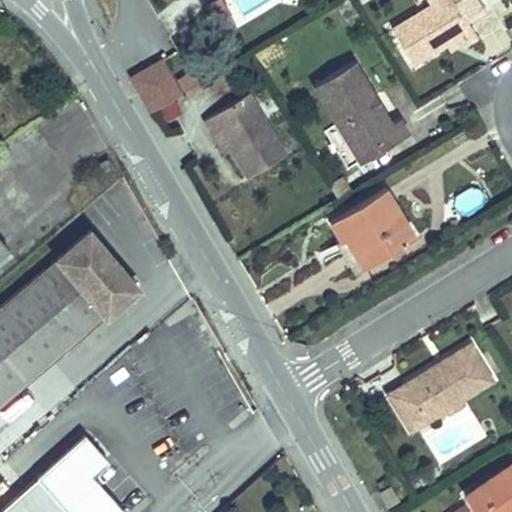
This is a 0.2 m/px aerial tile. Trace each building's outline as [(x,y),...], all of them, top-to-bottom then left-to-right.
[(222,0),(210,0),(206,3),(219,25),(233,17),(222,0)] [(472,28),(468,21),(486,10),(479,0),(426,0),(429,4),(391,27),(414,64),(447,44),(472,28)] [(233,17),(219,25),(223,31),(236,23),(233,17)] [(465,47),(479,38),(472,28),(447,44),(451,50),(462,43),(465,47)] [(183,93),(163,58),(132,76),(152,111),(183,93)] [(196,58),(176,70),(187,90),(208,78),(196,58)] [(400,118),(391,123),(353,60),(314,83),(360,160),(407,131),(400,118)] [(227,148),(245,177),(283,154),(246,92),(201,120),(209,134),(216,130),(227,148)] [(216,130),(209,134),(220,152),(227,148),(216,130)] [(107,159),(99,164),(104,172),(112,167),(107,159)] [(345,234),(364,265),(414,234),(384,185),(330,218),(342,237),(345,234)] [(453,192),(457,212),(486,206),(481,185),(453,192)] [(91,229),(0,306),(0,405),(140,285),(91,229)] [(364,265),(345,234),(342,237),(335,240),(355,270),(364,265)] [(0,253),(8,247),(0,237),(0,253)] [(0,262),(13,252),(8,247),(0,253),(0,262)] [(493,380),(468,341),(386,392),(411,432),(441,413),(438,408),(459,394),(462,399),(493,380)] [(449,415),(461,407),(462,399),(459,394),(438,408),(441,413),(449,415)] [(100,503),(83,484),(93,475),(110,460),(87,434),(0,511),(125,511),(110,495),(100,503)] [(511,511),(511,460),(464,495),(475,511),(511,511)] [(100,503),(110,495),(93,475),(83,484),(100,503)] [(399,500),(390,485),(378,492),(387,507),(399,500)] [(470,511),(466,503),(443,511),(470,511)]
